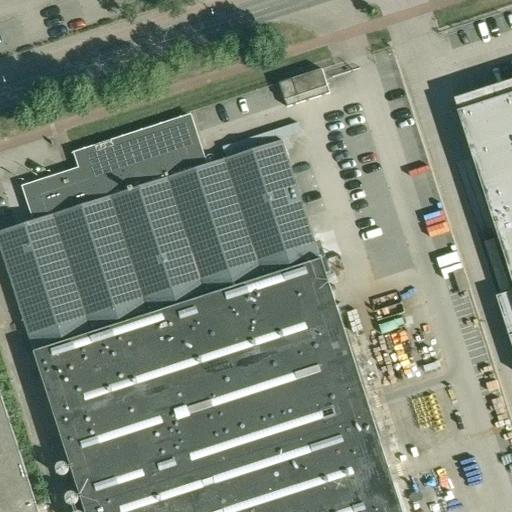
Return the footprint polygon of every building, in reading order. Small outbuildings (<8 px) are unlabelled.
[(330,94),(322,70),(280,84),(287,107),(330,94)] [(511,86),(503,89),(493,87),(455,99),(459,112),(458,112),(511,278),(511,291),(497,297),(511,344),(511,86)] [(19,226),(0,232),(0,244),(33,349),(78,486),(79,491),(86,511),(402,511),(400,506),(364,393),(364,391),(319,257),(319,255),(299,195),(282,141),(206,165),(191,117),(75,154),(80,169),(23,187),(34,220),(19,226)] [(460,293),(469,290),(470,290),(464,270),(454,273),(460,293)] [(0,395),(0,426),(10,423),(1,396),(0,395)] [(0,426),(0,456),(19,450),(10,423),(0,426)] [(0,456),(0,486),(27,478),(19,450),(0,456)] [(0,486),(0,511),(13,511),(36,505),(27,478),(0,486)]
